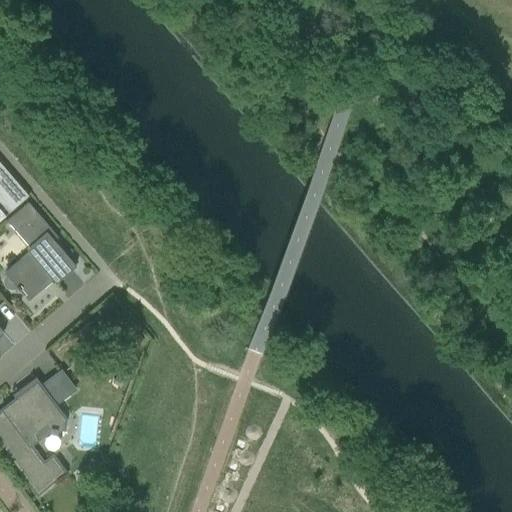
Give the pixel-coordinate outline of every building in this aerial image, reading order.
[(0,199),(3,203),(0,205),(8,214),(27,197),(0,164),(0,199)] [(13,290),(15,289),(18,292),(19,291),(27,301),(44,287),(41,284),(49,277),(55,284),(75,267),(53,241),(57,237),(27,202),(6,221),(16,233),(18,231),(28,242),(25,244),(28,247),(25,249),(28,252),(20,259),(22,261),(4,276),(3,278),(3,279),(2,280),(2,281),(2,282),(2,284),(2,285),(3,286),(4,287),(5,288),(6,289),(8,290),(9,290),(11,290),(12,290),(13,290)] [(108,309),(98,318),(104,325),(110,325),(117,319),(108,309)] [(45,427),(49,433),(55,434),(63,428),(64,420),(54,406),(74,391),(60,372),(40,387),(36,382),(15,397),(16,399),(1,410),(2,411),(0,412),(0,446),(37,495),(63,472),(52,457),(42,464),(29,446),(38,440),(34,435),(45,427)] [(93,461),(82,469),(89,478),(100,470),(93,461)]
